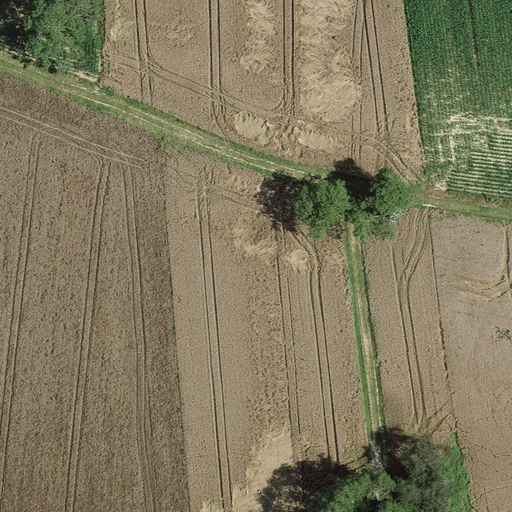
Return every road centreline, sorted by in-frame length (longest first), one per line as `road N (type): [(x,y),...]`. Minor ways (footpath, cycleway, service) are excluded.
road 1 (track): [(0,61),(242,160),(344,187)]
road 2 (track): [(384,511),(344,187)]
road 3 (track): [(344,187),(511,213)]
